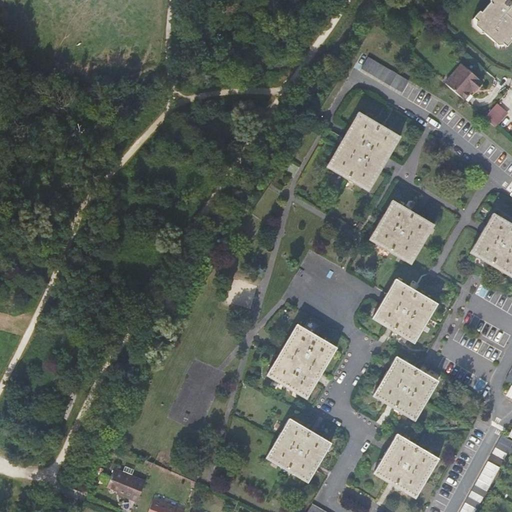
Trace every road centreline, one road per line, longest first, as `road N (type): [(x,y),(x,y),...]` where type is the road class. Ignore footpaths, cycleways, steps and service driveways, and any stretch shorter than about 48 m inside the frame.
road 1 (residential): [(339,511),(326,496),(358,440),(356,422),(337,405),(358,347),(327,293)]
road 2 (residential): [(356,78),(435,122),(511,186)]
